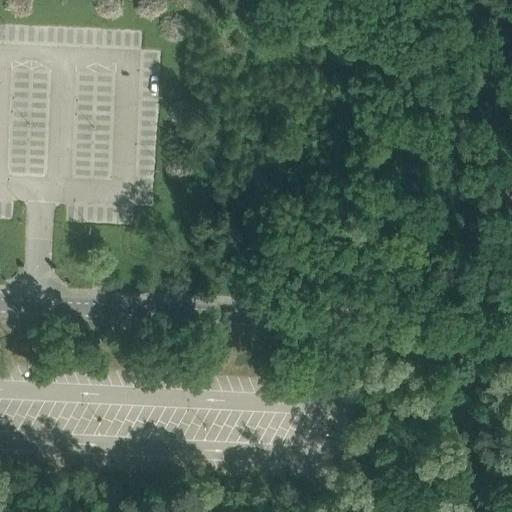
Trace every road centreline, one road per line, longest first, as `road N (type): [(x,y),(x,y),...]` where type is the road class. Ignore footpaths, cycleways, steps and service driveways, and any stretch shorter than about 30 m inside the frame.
road 1 (tertiary): [(511,338),(0,306)]
road 2 (track): [(345,383),(511,416)]
